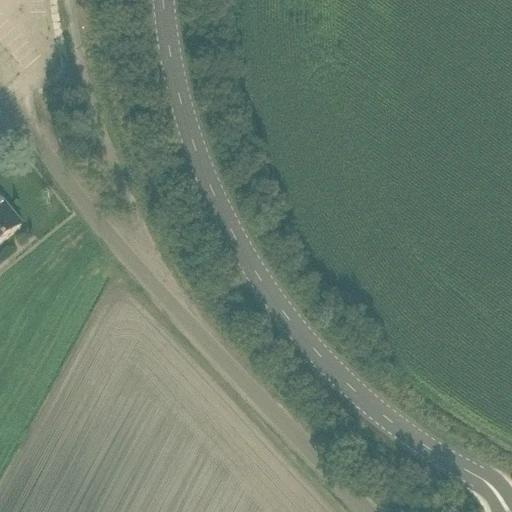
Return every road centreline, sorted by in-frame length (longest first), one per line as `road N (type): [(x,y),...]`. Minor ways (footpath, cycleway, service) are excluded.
road 1 (tertiary): [(506,511),(480,479),(375,409),(272,296),(188,145),(158,0)]
road 2 (unclassified): [(366,511),(0,103)]
